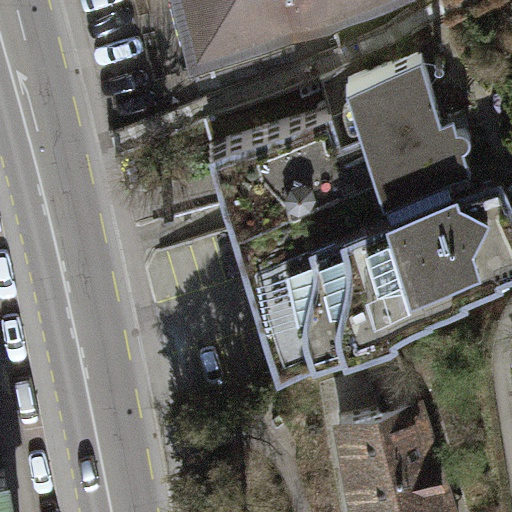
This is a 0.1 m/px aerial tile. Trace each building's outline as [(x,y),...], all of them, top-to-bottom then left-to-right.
[(395,0),(172,0),(185,50),(395,0)] [(350,73),(365,126),(386,194),(468,169),(474,167),(466,145),(470,142),(472,139),(472,130),(469,126),(464,124),(459,124),(449,128),(426,50),(350,73)] [(472,183),(468,169),(386,194),(365,126),(343,133),(333,103),(212,141),(280,364),(396,329),(511,277),(511,190),(504,173),(472,183)] [(344,415),(361,511),(455,511),(419,399),(344,415)] [(0,511),(30,511),(25,480),(0,483),(0,511)]
